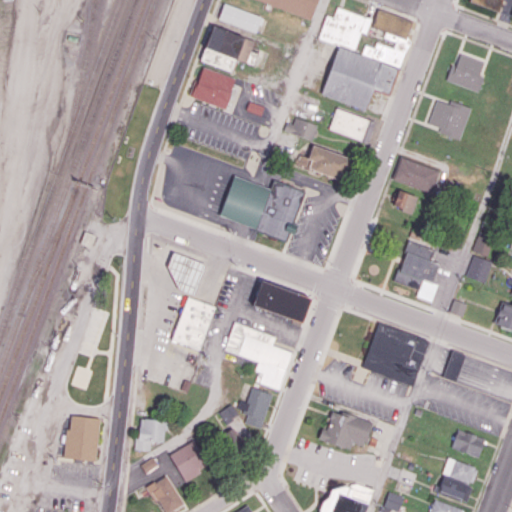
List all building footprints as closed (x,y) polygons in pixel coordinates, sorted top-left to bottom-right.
[(256,0),(316,0),(310,20),(256,0)] [(467,0),(497,11),(500,0),(467,0)] [(222,3),(217,18),(254,32),(260,16),(222,3)] [(336,6),(366,17),(354,50),(317,37),(325,14),(332,17),(336,6)] [(411,20),(377,7),(370,26),(405,39),(411,20)] [(202,48),(210,26),(253,42),(251,47),(260,49),(253,66),(202,48)] [(365,109),(320,93),(337,47),(398,69),(388,95),(372,89),(365,109)] [(198,61),(202,48),(234,59),(229,72),(198,61)] [(460,54),(483,63),(479,74),(482,75),(477,89),(446,78),(451,65),(455,67),(460,54)] [(200,65),(234,77),(223,109),(194,99),(189,97),(200,65)] [(437,99),(428,123),(440,127),(438,132),(458,140),(469,107),(449,99),(448,103),(437,99)] [(263,106),(249,101),(246,109),(260,115),(263,106)] [(335,107),(327,128),(365,143),(373,122),(335,107)] [(285,121),(282,130),(311,140),(316,125),(294,117),(291,123),(285,121)] [(340,180),(347,158),(309,145),(305,157),(299,154),(295,164),(340,180)] [(439,171),(400,156),(392,178),(431,192),(439,171)] [(271,179),(253,229),(285,241),(304,191),(271,179)] [(397,190),(392,205),(399,207),(399,210),(410,214),(416,196),(397,190)] [(487,255),(492,235),(478,232),(473,251),(487,255)] [(407,239),(432,249),(429,259),(439,263),(432,280),(438,283),(431,302),(414,296),(417,289),(392,280),(400,259),(407,239)] [(170,252),(165,266),(176,288),(191,294),(203,264),(170,252)] [(465,275),(484,283),(492,262),(473,254),(465,275)] [(309,298),(257,279),(247,304),(299,323),(309,298)] [(184,296),(215,307),(199,349),(169,338),(184,296)] [(453,298),(448,310),(462,315),(466,303),(453,298)] [(511,305),(511,329),(493,323),(501,301),(511,305)] [(232,322),(273,337),(270,345),(290,352),(277,389),(256,381),(259,372),(252,370),(255,361),(222,349),(232,322)] [(377,322),(361,367),(410,385),(427,340),(377,322)] [(442,377),(455,381),(465,354),(452,349),(442,377)] [(259,428),(271,393),(250,386),(240,412),(246,414),(243,422),(259,428)] [(241,417),(231,403),(216,413),(225,428),(241,417)] [(349,450),(352,444),(361,447),(371,422),(340,411),(339,413),(330,410),(327,418),(330,422),(327,431),(320,428),(316,439),(341,447),(349,450)] [(69,415),(99,418),(94,460),(61,457),(64,429),(67,428),(69,415)] [(134,447),(148,448),(148,439),(160,440),(161,428),(167,429),(167,421),(162,421),(162,419),(142,418),(138,418),(138,425),(136,430),(134,447)] [(450,446),(457,429),(484,440),(477,457),(450,446)] [(170,452),(182,481),(201,474),(198,466),(204,463),(195,441),(170,452)] [(472,482),(442,471),(447,457),(473,467),(473,469),(477,469),(472,482)] [(472,485),(468,484),(469,482),(441,473),(437,484),(433,483),(430,491),(460,501),(462,500),(467,501),(472,485)] [(164,475),(182,503),(166,511),(164,511),(154,499),(152,500),(144,487),(164,475)] [(363,511),(372,489),(354,482),(349,483),(347,487),(342,485),(327,488),(325,496),(320,499),(316,510),(316,511),(363,511)] [(399,511),(403,496),(387,491),(381,511),(382,511),(389,511),(391,509),(399,511)] [(433,499),(428,511),(461,511),(463,509),(433,499)]
